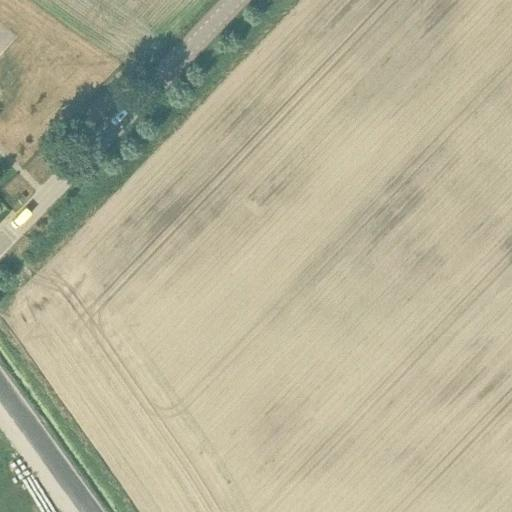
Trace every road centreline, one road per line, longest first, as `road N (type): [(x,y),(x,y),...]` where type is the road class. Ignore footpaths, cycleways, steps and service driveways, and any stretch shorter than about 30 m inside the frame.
road 1 (unclassified): [(0,250),(239,0)]
road 2 (residential): [(0,390),(94,511)]
